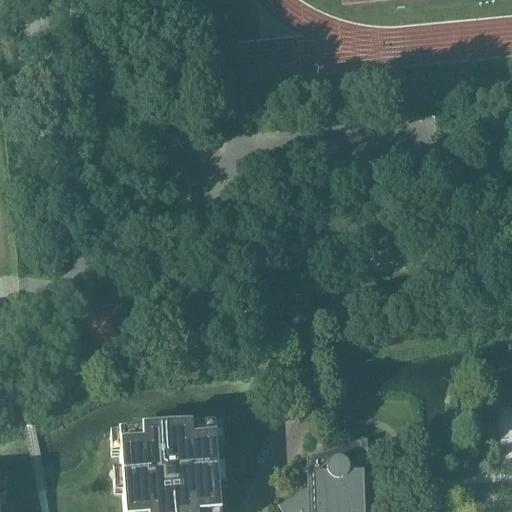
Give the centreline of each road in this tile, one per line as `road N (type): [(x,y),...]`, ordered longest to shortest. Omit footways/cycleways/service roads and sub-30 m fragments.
road 1 (residential): [(292,251),(162,263),(139,260),(100,235),(64,185),(48,0)]
road 2 (residential): [(292,251),(511,230)]
road 3 (residential): [(256,511),(257,495),(303,424),(304,397)]
